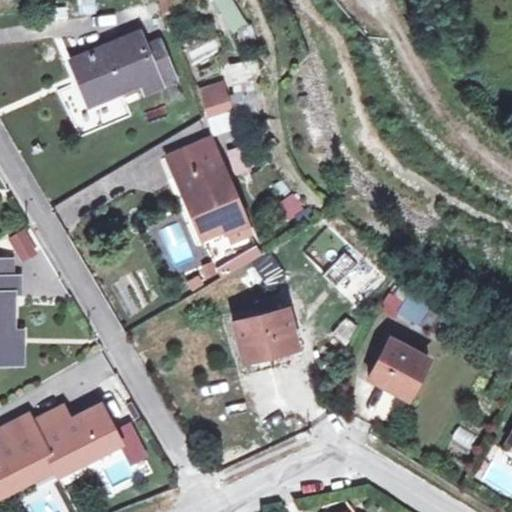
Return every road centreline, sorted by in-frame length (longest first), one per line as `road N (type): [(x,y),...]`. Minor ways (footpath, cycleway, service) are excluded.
road 1 (residential): [(205,502),(0,152)]
road 2 (residential): [(205,502),(331,459),(358,463),(434,511)]
